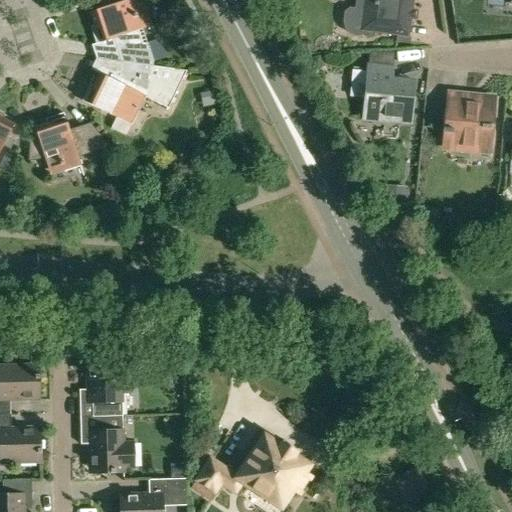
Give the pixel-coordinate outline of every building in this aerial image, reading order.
[(113,39),(120,62),(153,66),(154,62),(143,29),(151,27),(142,0),(129,0),(86,14),(96,45),(113,39)] [(412,0),(354,0),(354,9),(349,11),(344,15),(343,24),(344,31),(349,36),(355,38),(362,36),(367,32),(408,37),(412,0)] [(112,80),(96,72),(81,102),(131,125),(145,96),(168,107),(187,71),(153,66),(120,62),(112,80)] [(393,68),(369,66),(364,119),(412,123),(415,88),(391,87),(393,68)] [(213,90),(200,94),(203,107),(216,104),(213,90)] [(441,149),(471,151),(488,153),(493,96),(451,93),(448,119),(444,118),(441,149)] [(33,124),(38,139),(30,142),(29,162),(35,162),(45,159),(50,175),(81,165),(79,157),(105,149),(110,145),(90,124),(70,130),(63,111),(44,116),(45,120),(33,124)] [(0,151),(3,145),(8,137),(16,122),(0,113),(0,151)] [(384,203),(405,205),(406,187),(385,185),(384,203)] [(440,209),(424,207),(422,223),(438,225),(440,209)] [(109,416),(123,416),(121,360),(100,360),(100,365),(87,365),(88,390),(80,390),(80,417),(109,416)] [(0,415),(11,415),(10,401),(35,400),(34,387),(39,387),(38,366),(0,366),(0,415)] [(0,463),(41,463),(40,440),(36,440),(35,428),(11,428),(11,415),(0,415),(0,463)] [(123,416),(109,416),(80,417),(81,444),(89,444),(90,469),(101,468),(101,474),(124,474),(124,468),(134,468),(133,442),(123,443),(123,416)] [(238,477),(210,459),(196,481),(214,493),(219,485),(234,495),(241,484),(276,506),(287,489),(297,496),(310,477),(304,473),(308,467),(294,458),(295,455),(279,445),(278,447),(264,438),(238,477)] [(124,507),(120,507),(119,511),(162,511),(162,505),(187,504),(186,479),(178,480),(148,480),(149,492),(149,494),(124,495),(124,507)] [(2,495),(0,495),(0,511),(23,511),(23,508),(32,508),(31,481),(2,481),(2,495)]
